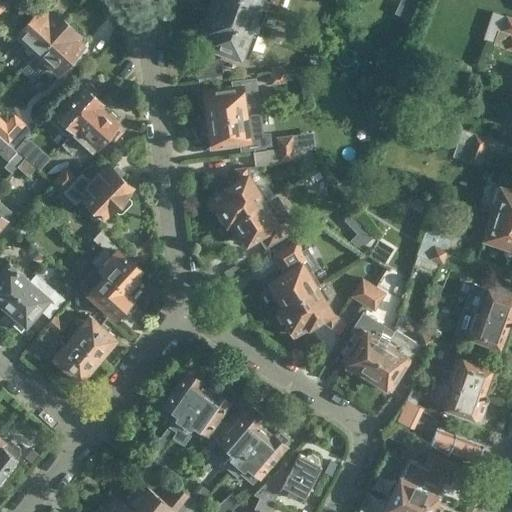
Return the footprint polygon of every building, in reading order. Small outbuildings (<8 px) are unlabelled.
[(0,0),(0,20),(0,21),(18,1),(17,0),(0,0)] [(238,0),(214,0),(209,16),(253,32),(256,24),(261,26),(267,10),(238,0)] [(270,11),(273,3),(270,2),(270,0),(238,0),(267,10),(270,11)] [(28,62),(35,54),(66,20),(53,8),(52,4),(50,1),(46,2),(14,35),(15,36),(11,40),(19,47),(15,50),(28,62)] [(280,5),(277,14),(277,15),(290,20),(293,11),(280,5)] [(492,10),(484,37),(494,40),(498,30),(501,31),(501,30),(506,15),(492,10)] [(501,30),(511,33),(511,16),(506,15),(501,30)] [(258,34),(253,32),(209,16),(203,32),(210,35),(207,45),(226,52),(225,55),(237,60),(238,56),(244,58),(247,48),(252,49),(258,34)] [(79,32),(66,20),(35,54),(28,62),(41,73),(44,70),(51,77),(56,72),(57,73),(86,41),(87,35),(84,32),(79,32)] [(281,44),(285,35),(271,30),(268,39),(281,44)] [(511,33),(501,30),(501,31),(498,30),(494,40),(493,44),(511,50),(511,33)] [(218,59),(195,62),(197,77),(220,74),(218,59)] [(282,70),(268,72),(270,84),(287,82),(285,70),(282,70)] [(203,120),(260,112),(259,99),(256,78),(233,81),(234,87),(205,91),(207,106),(202,107),(203,120)] [(68,138),(75,132),(100,105),(102,102),(82,83),(54,113),(48,120),(68,138)] [(75,132),(63,145),(72,153),(83,142),(92,151),(108,134),(115,140),(124,130),(117,124),(119,122),(100,105),(75,132)] [(260,112),(203,120),(205,133),(210,132),(212,147),(241,143),(242,150),(265,147),(265,152),(294,147),(293,134),(276,136),(275,135),(272,133),(263,135),(260,112)] [(0,133),(4,137),(16,149),(33,130),(14,113),(6,122),(0,115),(0,133)] [(457,142),(485,151),(489,137),(462,128),(458,141),(457,142)] [(311,145),(311,150),(316,149),(314,134),(305,135),(307,146),(311,145)] [(457,142),(458,141),(448,137),(443,152),(452,156),(457,142)] [(48,160),(60,148),(52,141),(41,153),(48,160)] [(480,165),(485,151),(457,142),(452,156),(480,165)] [(275,195),(275,194),(257,166),(280,163),(279,162),(296,159),(312,156),(311,150),(311,145),(307,146),(294,147),(265,152),(255,153),(256,166),(235,168),(237,180),(210,197),(227,225),(232,221),(275,195)] [(19,151),(4,166),(11,173),(18,166),(26,157),(19,151)] [(37,167),(26,157),(18,166),(29,176),(37,167)] [(69,197),(68,197),(75,204),(84,195),(88,198),(86,200),(91,205),(101,215),(101,214),(104,217),(112,208),(118,213),(122,213),(131,203),(131,199),(125,194),(129,190),(129,185),(108,165),(103,170),(101,168),(89,180),(81,172),(76,176),(62,191),(69,197)] [(62,191),(76,176),(66,166),(52,182),(61,190),(62,191)] [(490,211),(511,218),(511,190),(498,186),(490,211)] [(69,197),(62,191),(61,190),(56,196),(64,202),(68,197),(69,197)] [(268,245),(286,234),(296,228),(289,215),(276,194),(275,195),(232,221),(247,246),(263,237),(268,245)] [(0,237),(4,241),(16,228),(6,219),(13,210),(0,198),(0,237)] [(41,213),(47,207),(40,200),(34,207),(41,213)] [(375,235),(353,211),(344,219),(357,233),(350,240),(361,248),(375,235)] [(511,218),(490,211),(481,237),(504,245),(503,251),(505,257),(509,259),(511,258),(511,218)] [(134,297),(135,296),(133,294),(139,287),(140,282),(139,281),(141,278),(138,276),(143,270),(127,256),(131,252),(103,228),(93,239),(103,248),(91,261),(97,266),(106,273),(123,288),(134,297)] [(444,264),(453,237),(426,228),(417,254),(444,264)] [(151,235),(132,252),(143,262),(154,267),(157,264),(151,235)] [(71,254),(77,247),(67,237),(60,245),(71,254)] [(308,258),(297,240),(273,254),(278,261),(277,264),(282,273),(269,282),(276,293),(272,295),(278,305),(276,307),(280,312),(301,298),(320,287),(318,285),(320,284),(311,270),(315,267),(308,258)] [(40,265),(46,258),(33,246),(26,253),(40,265)] [(0,303),(5,308),(31,278),(10,260),(0,271),(0,303)] [(106,273),(87,294),(115,318),(123,310),(125,312),(130,311),(135,306),(135,301),(133,299),(134,297),(123,288),(106,273)] [(31,278),(5,308),(17,318),(13,324),(21,331),(40,310),(48,317),(64,299),(36,274),(31,278)] [(362,303),(374,284),(363,277),(350,296),(362,303)] [(484,287),(476,310),(479,311),(509,322),(510,319),(511,319),(511,286),(486,278),(484,287)] [(429,294),(439,297),(443,286),(433,283),(429,294)] [(374,284),(362,303),(375,311),(387,292),(374,284)] [(336,314),(320,287),(301,298),(280,312),(294,336),(322,320),(331,327),(339,316),(336,314)] [(435,309),(439,297),(429,294),(425,305),(435,309)] [(473,308),(462,304),(452,335),(467,341),(469,336),(500,347),(509,322),(479,311),(476,310),(474,309),(473,308)] [(118,338),(88,313),(70,335),(99,360),(118,338)] [(51,319),(63,329),(67,324),(55,314),(51,319)] [(367,323),(366,322),(343,360),(354,367),(352,371),(364,379),(379,355),(390,338),(393,333),(380,324),(381,322),(371,315),(367,323)] [(58,335),(63,329),(51,319),(46,325),(58,335)] [(423,359),(432,338),(422,333),(417,346),(407,340),(402,345),(401,344),(400,345),(390,338),(379,355),(364,379),(377,387),(379,383),(389,389),(389,388),(391,390),(413,354),(423,359)] [(70,335),(52,357),(81,382),(99,360),(70,335)] [(432,338),(423,359),(424,360),(429,349),(439,353),(444,341),(433,338),(432,338)] [(442,379),(450,383),(483,394),(491,369),(476,364),(478,358),(460,351),(453,372),(445,369),(442,379)] [(179,428),(209,385),(201,379),(205,373),(193,365),(188,370),(187,369),(163,404),(165,406),(160,412),(173,421),(149,454),(151,456),(148,461),(162,471),(170,461),(160,454),(173,436),(179,428)] [(469,390),(450,383),(442,406),(444,407),(474,418),(475,415),(481,418),(488,399),(482,397),(483,394),(469,390)] [(179,428),(173,436),(174,437),(178,432),(184,437),(193,425),(206,435),(230,400),(229,399),(233,392),(222,386),(218,391),(209,385),(179,428)] [(407,400),(416,404),(422,393),(412,389),(407,400)] [(422,407),(416,404),(407,400),(398,420),(413,427),(422,407)] [(230,471),(239,460),(267,428),(259,422),(264,415),(252,405),(219,443),(232,454),(223,464),(230,471)] [(440,450),(448,456),(450,452),(477,461),(478,461),(483,445),(436,427),(431,445),(437,449),(440,450)] [(267,428),(239,460),(230,471),(237,477),(241,473),(252,483),(258,477),(259,477),(287,445),(286,443),(291,438),(279,428),(274,434),(267,428)] [(0,478),(20,453),(19,447),(12,440),(7,442),(0,435),(0,478)] [(447,472),(453,459),(448,456),(440,450),(437,449),(427,470),(407,460),(383,510),(388,511),(439,511),(442,507),(434,503),(438,495),(437,494),(447,472)] [(299,452),(289,471),(281,467),(252,493),(260,497),(273,504),(280,490),(301,501),(321,464),(317,462),(318,459),(317,455),(311,452),(307,453),(305,456),(299,452)] [(133,494),(124,504),(133,511),(174,511),(176,511),(187,511),(196,502),(175,485),(164,498),(139,478),(129,491),(133,494)] [(201,503),(211,492),(200,483),(190,494),(201,503)] [(212,511),(230,511),(241,502),(231,493),(211,511),(212,511)] [(133,511),(124,504),(115,497),(106,508),(102,504),(95,511),(133,511)] [(271,511),(275,505),(273,504),(260,497),(254,508),(258,510),(257,511),(271,511)]
